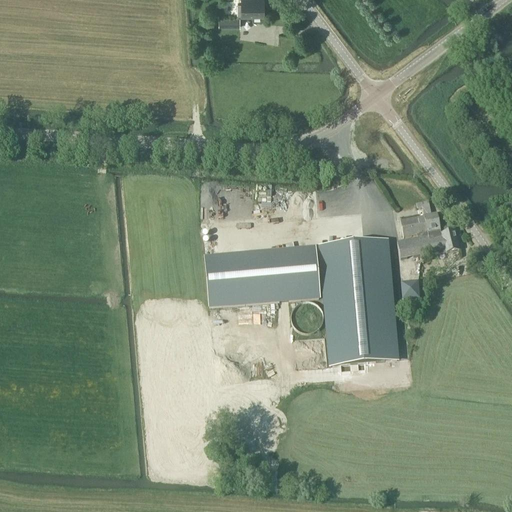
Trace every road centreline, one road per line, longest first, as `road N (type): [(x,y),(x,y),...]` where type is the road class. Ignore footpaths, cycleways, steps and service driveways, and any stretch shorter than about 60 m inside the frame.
road 1 (tertiary): [(0,132),(269,144),(331,127),(376,98)]
road 2 (unclassified): [(511,285),(376,98)]
road 3 (tertiary): [(376,98),(503,0)]
road 4 (tertiary): [(376,98),(306,0)]
